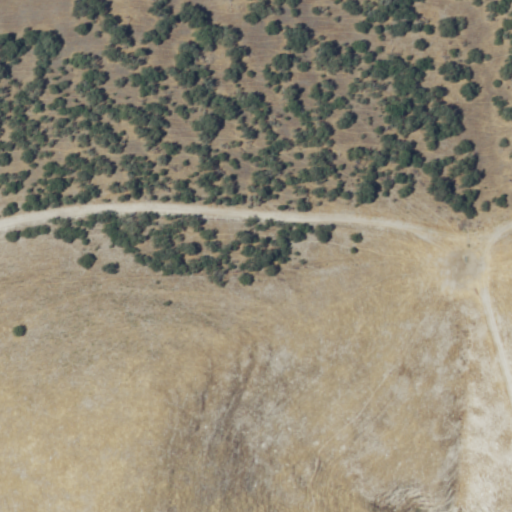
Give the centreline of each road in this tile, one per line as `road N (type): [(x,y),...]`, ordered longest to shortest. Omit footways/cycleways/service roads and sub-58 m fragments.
road 1 (track): [(511,225),(110,235),(0,256)]
road 2 (track): [(511,431),(490,367),(484,229)]
